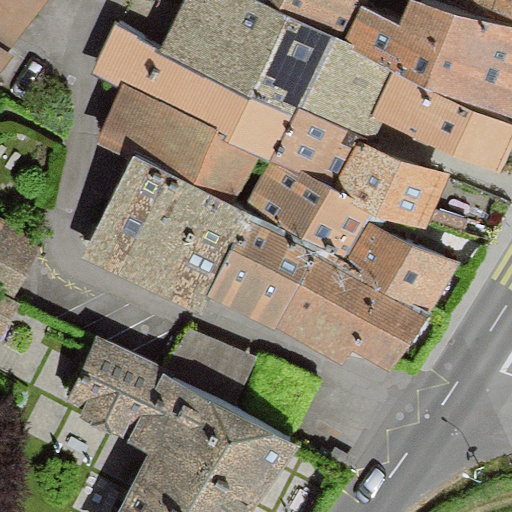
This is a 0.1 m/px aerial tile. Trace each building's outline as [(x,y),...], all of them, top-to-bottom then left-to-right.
[(0,0),(0,30),(23,0),(0,0)] [(305,17),(280,5),(269,0),(205,0),(192,31),(263,61),(280,68),(305,17)] [(349,38),(366,0),(282,0),(280,5),(305,17),(331,29),(349,38)] [(511,99),(511,15),(474,6),(449,0),(421,0),(414,20),(367,0),(366,0),(349,38),(403,63),(433,78),(437,67),(511,99)] [(331,29),(305,17),(280,68),(263,61),(252,88),(293,107),(297,98),(331,29)] [(133,84),(258,146),(270,151),(293,107),(252,88),(180,55),(137,29),(111,76),(133,84)] [(331,29),(297,98),(369,133),(381,109),(403,63),(349,38),(331,29)] [(252,88),(263,61),(192,31),(180,55),(252,88)] [(511,118),(436,86),(433,78),(403,63),(381,109),(498,161),(511,131),(511,118)] [(136,149),(232,196),(258,146),(133,84),(109,139),(136,149)] [(362,145),(369,133),(297,98),(293,107),(270,151),(277,154),(380,205),(420,215),(440,172),(362,145)] [(215,280),(251,205),(232,196),(136,149),(95,238),(210,292),(215,280)] [(380,205),(277,154),(251,205),(317,240),(355,259),(372,223),(380,205)] [(215,280),(278,310),(317,240),(251,205),(215,280)] [(40,240),(0,221),(0,287),(14,294),(40,240)] [(425,298),(449,256),(372,223),(355,259),(425,298)] [(387,349),(425,298),(355,259),(317,240),(278,310),(345,345),(354,329),(387,349)] [(15,303),(0,295),(0,324),(3,326),(15,303)] [(146,422),(173,374),(99,338),(75,389),(146,422)] [(315,380),(267,360),(249,407),(295,425),(315,380)] [(237,511),(292,435),(173,374),(146,422),(139,436),(159,445),(125,511),(237,511)]
